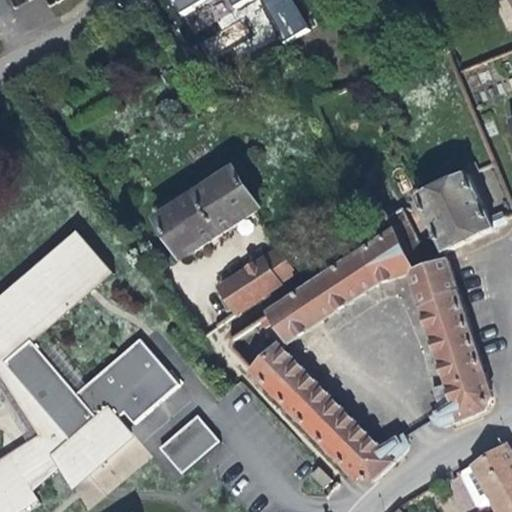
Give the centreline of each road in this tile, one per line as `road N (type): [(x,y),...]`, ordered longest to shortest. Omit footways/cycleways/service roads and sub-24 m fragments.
road 1 (unclassified): [(372,511),(397,486),(511,422)]
road 2 (residential): [(0,71),(62,41),(98,0)]
